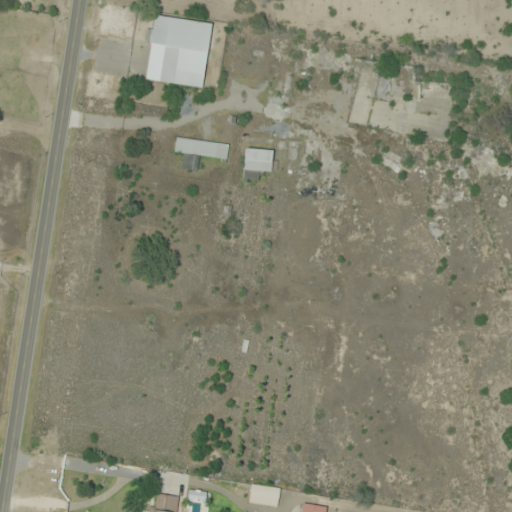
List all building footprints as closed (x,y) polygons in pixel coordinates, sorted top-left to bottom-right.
[(211,24),(153,16),(144,81),(201,89),(211,24)] [(18,75),(10,75),(10,83),(1,83),(1,103),(18,103),(18,75)] [(173,155),(184,156),(182,169),(197,171),(199,160),(227,164),(229,146),(175,140),(173,155)] [(271,153),(243,153),(243,174),(271,174),(271,153)] [(279,489),(251,485),(248,503),(276,508),(279,489)] [(176,511),(178,497),(156,495),(155,505),(148,504),(146,511),(176,511)] [(325,511),(326,508),(302,503),(300,511),(325,511)]
